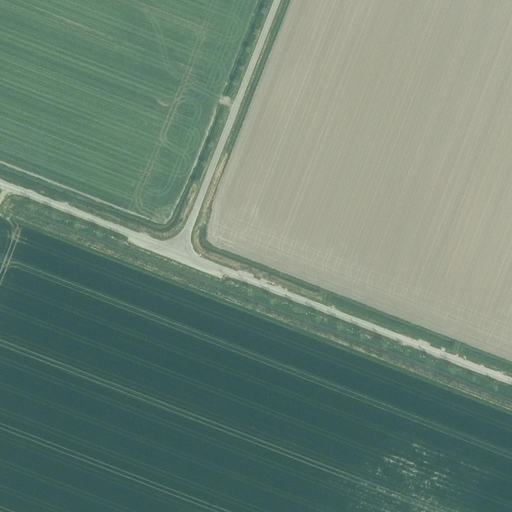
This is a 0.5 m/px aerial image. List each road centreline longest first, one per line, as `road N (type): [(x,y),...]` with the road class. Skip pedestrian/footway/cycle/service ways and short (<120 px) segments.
road 1 (tertiary): [(511,382),(177,254)]
road 2 (unclassified): [(177,254),(277,0)]
road 3 (tertiary): [(177,254),(0,187)]
